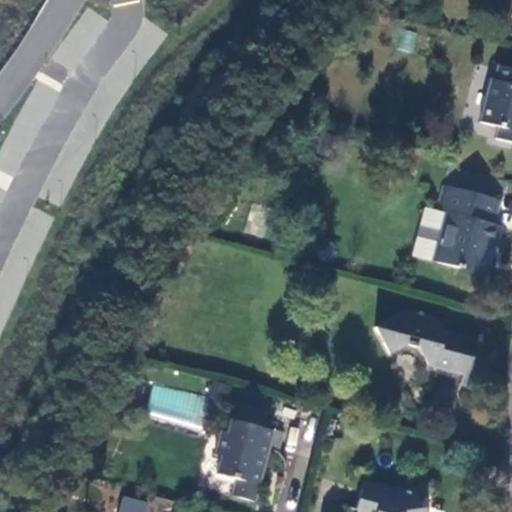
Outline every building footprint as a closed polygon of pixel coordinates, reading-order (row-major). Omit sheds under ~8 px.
[(412,53),(417,32),(402,28),(396,48),(412,53)] [(511,69),(497,65),(492,80),(490,79),(478,123),(496,128),(494,140),(511,144),(511,69)] [(500,204),(444,189),(438,213),(454,217),(449,236),(447,236),(439,264),(461,270),(460,273),(482,279),(491,247),(497,248),(502,230),(493,228),(500,204)] [(454,217),(438,213),(424,209),(411,257),(439,264),(447,236),(449,236),(454,217)] [(415,314),(402,310),(374,329),(389,354),(404,346),(404,349),(415,352),(416,349),(428,368),(462,377),(460,387),(464,388),(476,342),(444,333),(436,320),(422,316),(419,311),(415,314)] [(269,432),(272,416),(235,406),(227,434),(221,433),(215,457),(220,459),(216,476),(235,482),(231,499),(253,505),(272,433),(269,432)] [(423,511),(423,510),(417,509),(414,493),(399,494),(398,491),(388,492),(364,485),(357,511),(423,511)] [(118,511),(145,511),(148,502),(122,496),(118,511)]
